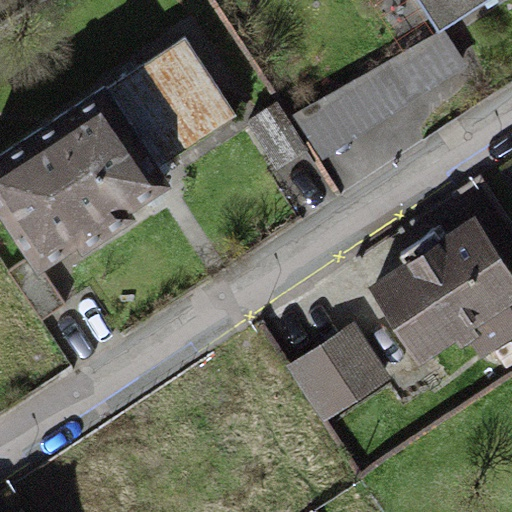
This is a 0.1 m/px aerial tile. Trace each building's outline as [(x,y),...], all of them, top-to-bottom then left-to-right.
[(419,0),(440,33),(491,0),(419,0)] [(440,33),(293,112),(322,161),(463,66),(440,33)] [(107,85),(159,165),(237,116),(186,35),(107,85)] [(107,85),(0,153),(0,218),(26,258),(36,274),(67,254),(72,263),(138,221),(134,214),(173,188),(159,165),(107,85)] [(307,151),(276,102),(244,123),(275,171),(307,151)] [(511,273),(474,217),(367,288),(418,365),(463,335),(479,359),(511,337),(511,312),(508,307),(511,304),(511,273)] [(36,274),(26,258),(2,273),(38,325),(60,309),(36,274)] [(353,322),(288,364),(325,421),(391,379),(353,322)]
